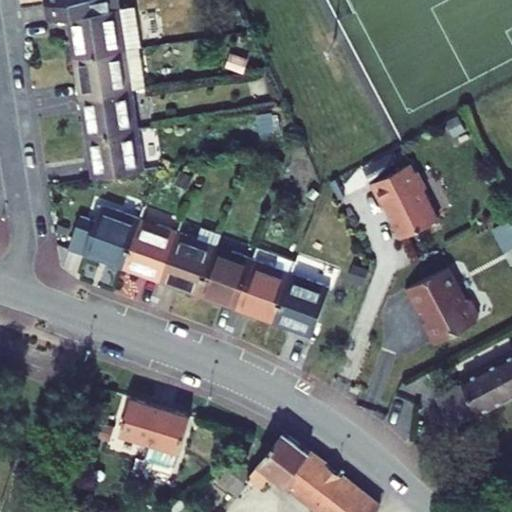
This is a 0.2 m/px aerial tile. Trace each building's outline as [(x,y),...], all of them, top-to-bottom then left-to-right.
[(71,0),(46,4),(48,19),(68,16),(71,34),(76,33),(79,56),(140,46),(142,46),(135,6),(120,8),(119,0),(71,0)] [(71,34),(74,57),(79,56),(76,33),(71,34)] [(140,46),(79,56),(83,79),(78,79),(80,96),(133,88),(146,86),(140,46)] [(74,57),(78,79),(83,79),(79,56),(74,57)] [(88,112),(92,135),(134,128),(131,112),(136,111),(133,88),(80,96),(83,113),(88,112)] [(83,113),(87,136),(92,135),(88,112),(83,113)] [(134,128),(92,135),(95,158),(90,159),(93,176),(145,168),(142,144),(137,145),(134,128)] [(87,136),(90,159),(95,158),(92,135),(87,136)] [(410,164),(371,183),(383,208),(388,206),(393,215),(391,216),(401,238),(438,219),(423,190),(425,184),(421,174),(415,172),(410,164)] [(81,216),(69,249),(101,260),(103,255),(125,263),(140,223),(141,218),(103,204),(96,221),(81,216)] [(141,218),(140,223),(156,229),(157,224),(141,218)] [(125,263),(147,271),(145,276),(161,282),(179,232),(157,224),(156,229),(140,223),(125,263)] [(179,232),(161,282),(177,287),(179,283),(200,291),(215,250),(217,245),(221,234),(203,227),(198,239),(179,232)] [(215,250),(231,256),(233,251),(217,245),(215,250)] [(254,259),(236,309),(252,315),(254,310),(276,318),(290,277),(292,273),(296,261),(259,247),(254,259)] [(221,303),(236,309),(254,259),(233,251),(231,256),(215,250),(200,291),(222,299),(221,303)] [(103,255),(101,260),(123,268),(125,263),(103,255)] [(125,263),(123,268),(145,276),(147,271),(125,263)] [(449,266),(407,288),(418,310),(422,311),(425,310),(430,320),(424,323),(435,343),(478,320),(480,313),(473,300),(466,297),(449,266)] [(292,273),(290,277),(306,283),(308,278),(292,273)] [(306,283),(290,277),(276,318),(298,326),(296,330),(313,336),(331,286),(308,278),(306,283)] [(179,283),(177,287),(199,295),(200,291),(179,283)] [(200,291),(199,295),(221,303),(222,299),(200,291)] [(254,310),(252,315),(274,322),(276,318),(254,310)] [(276,318),(274,322),(296,330),(298,326),(276,318)] [(438,395),(454,426),(511,395),(511,354),(463,380),(463,382),(438,395)] [(132,397),(121,432),(151,441),(161,406),(132,397)] [(176,466),(191,415),(161,406),(151,441),(146,457),(176,466)] [(375,511),(381,505),(285,431),(253,473),(249,478),(261,487),(272,472),(314,504),(310,509),(314,511),(316,511),(319,509),(323,511),(375,511)] [(134,473),(141,475),(145,460),(138,458),(134,473)] [(145,460),(141,475),(148,477),(153,463),(145,460)] [(236,460),(229,470),(245,483),(249,478),(253,473),(236,460)] [(239,496),(248,485),(245,483),(229,470),(228,469),(219,481),(239,496)] [(191,511),(181,500),(165,511),(191,511)]
